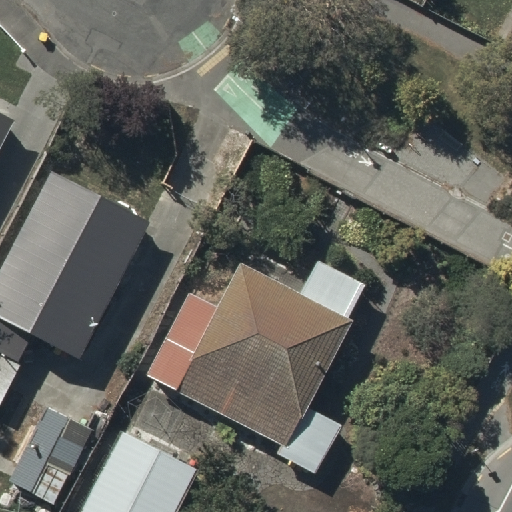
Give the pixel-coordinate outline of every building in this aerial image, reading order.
[(0,128),(9,112),(0,107),(0,128)] [(140,213),(50,168),(0,269),(0,381),(30,321),(75,344),(140,213)] [(299,289),(248,263),(226,305),(193,289),(153,368),(284,434),(364,278),(317,254),(299,289)] [(45,411),(7,484),(51,510),(68,478),(71,480),(94,436),(88,433),(97,414),(48,389),(38,408),(45,411)] [(168,511),(193,463),(119,425),(74,511),(168,511)]
